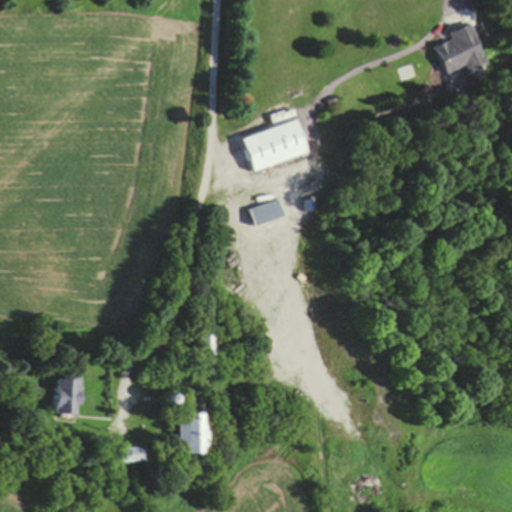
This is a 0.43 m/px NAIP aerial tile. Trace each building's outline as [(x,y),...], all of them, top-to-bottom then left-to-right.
[(444,79),(483,63),(467,24),(446,33),(449,40),(431,48),(444,79)] [(304,155),(294,122),(239,139),(249,172),(304,155)] [(248,209),(252,226),(283,219),(279,202),(248,209)] [(198,366),(214,366),(214,330),(198,330),(198,366)] [(72,417),(74,382),(49,381),(47,416),(72,417)] [(174,456),(204,456),(204,413),(174,413),(174,456)] [(114,465),(138,465),(138,449),(114,449),(114,465)]
